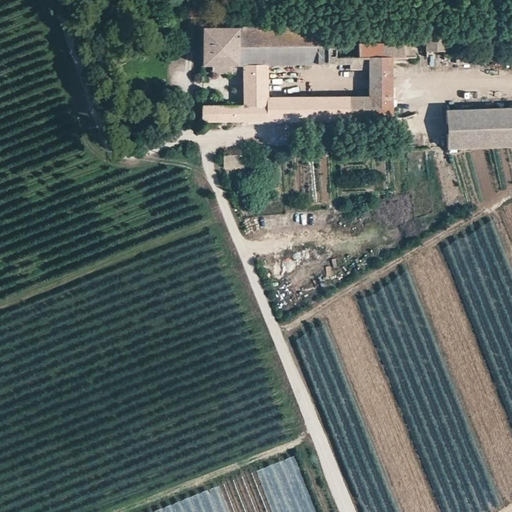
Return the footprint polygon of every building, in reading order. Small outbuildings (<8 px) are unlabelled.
[(444,24),(425,23),(426,61),(445,62),(445,54),(444,24)] [(321,28),(266,29),(266,67),(268,67),(351,66),(351,60),(336,60),(336,46),(322,46),(321,28)] [(266,29),(204,29),(204,67),(214,67),(243,67),(244,78),(244,107),(204,108),(204,124),(270,124),(269,98),(268,67),(266,67),(266,29)] [(405,46),(352,45),(351,60),(369,60),(395,60),(416,60),(417,57),(405,46)] [(470,54),(445,54),(445,62),(470,63),(470,54)] [(395,60),(369,60),(369,89),(395,89),(395,60)] [(214,78),(244,78),(243,67),(214,67),(214,78)] [(369,97),(352,97),(352,123),(394,122),(395,89),(369,89),(369,97)] [(352,97),(269,98),(270,124),(352,123),(352,97)] [(452,151),(511,148),(511,110),(450,112),(452,151)] [(245,173),(244,156),(224,156),(224,174),(245,173)] [(333,271),(337,278),(348,272),(344,265),(333,271)] [(286,284),(298,280),(295,270),(283,273),(286,284)] [(189,511),(211,505),(220,509),(219,511),(314,511),(297,460),(140,511),(189,511)]
